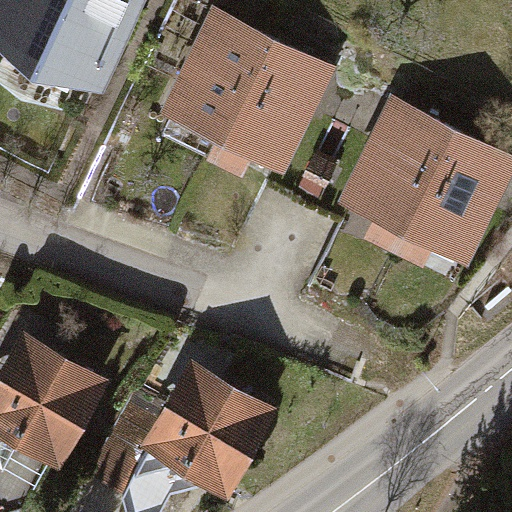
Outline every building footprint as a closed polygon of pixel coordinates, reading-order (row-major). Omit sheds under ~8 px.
[(143,0),(0,0),(0,75),(17,91),(79,104),(90,82),(102,85),(143,0)] [(210,157),(273,31),(212,1),(159,108),(170,113),(162,130),(206,152),(205,155),(210,157)] [(337,63),(273,31),(210,157),(241,172),(250,153),(284,170),(337,63)] [(393,247),(456,121),(391,89),(338,197),(372,214),(363,232),(393,247)] [(511,148),(456,121),(393,247),(423,262),(432,244),(467,261),(511,170),(511,148)] [(115,374),(27,324),(0,372),(0,504),(2,511),(27,504),(55,455),(66,461),(115,374)] [(272,397),(195,353),(146,439),(153,444),(126,492),(130,511),(146,511),(158,510),(170,488),(212,476),(222,484),(272,397)]
